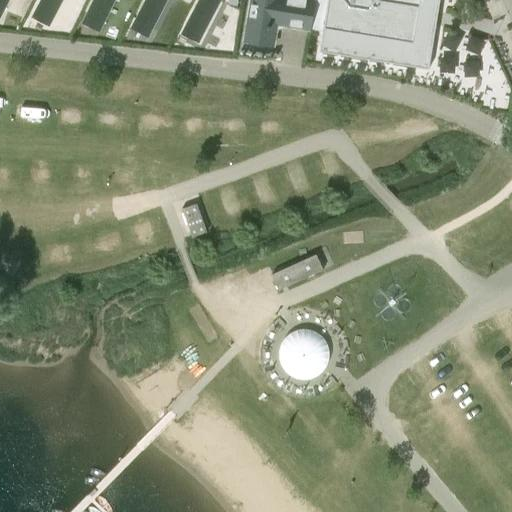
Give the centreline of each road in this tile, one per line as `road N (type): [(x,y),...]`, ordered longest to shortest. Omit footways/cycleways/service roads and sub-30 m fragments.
road 1 (unclassified): [(511,133),(421,93),(0,42)]
road 2 (track): [(182,192),(161,163),(41,139),(0,139)]
road 3 (track): [(0,215),(164,199)]
